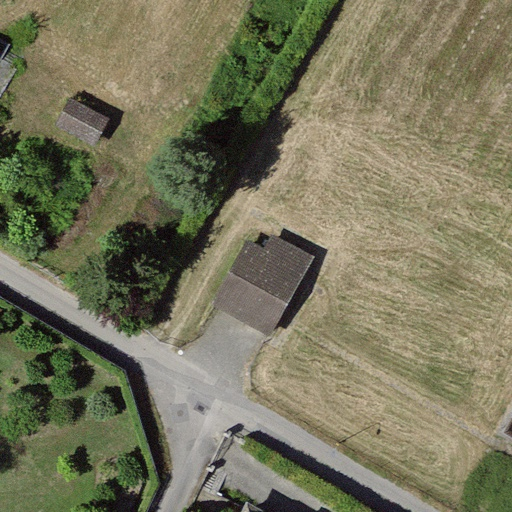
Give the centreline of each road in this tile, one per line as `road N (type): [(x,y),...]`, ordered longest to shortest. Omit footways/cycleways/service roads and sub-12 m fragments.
road 1 (residential): [(197,391),(400,511)]
road 2 (residential): [(0,273),(197,391)]
road 3 (residential): [(197,391),(194,438),(165,511)]
